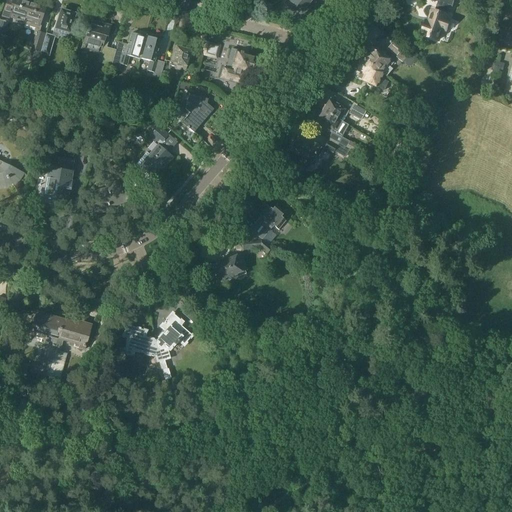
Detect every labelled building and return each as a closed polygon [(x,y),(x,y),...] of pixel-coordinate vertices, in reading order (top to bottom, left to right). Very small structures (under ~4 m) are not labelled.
[(8,18),(15,20),(14,23),(22,25),(29,2),(23,0),(6,0),(1,16),(8,18)] [(286,0),(284,4),(290,10),(294,5),(301,11),(310,0),(286,0)] [(426,22),(422,33),(424,34),(424,35),(438,41),(443,29),(446,30),(450,19),(447,18),(447,15),(446,15),(450,5),(438,1),(435,11),(433,10),(429,22),(426,22)] [(29,2),(22,25),(35,29),(33,35),(35,35),(31,49),(40,52),(45,34),(39,32),(41,26),(39,26),(45,6),(29,2)] [(53,32),(52,35),(46,33),(40,54),(50,57),(55,38),(58,39),(59,37),(67,39),(69,32),(72,33),(74,25),(71,24),(74,14),(61,11),(57,22),(56,22),(53,32)] [(111,65),(115,51),(102,48),(105,37),(107,37),(110,26),(91,20),(88,32),(86,31),(81,49),(100,54),(98,61),(111,65)] [(115,52),(115,51),(111,65),(118,67),(119,64),(126,66),(128,56),(139,59),(139,58),(145,37),(131,33),(124,55),(115,52)] [(145,36),(145,37),(139,58),(149,61),(146,71),(153,73),(152,77),(160,79),(165,63),(154,60),(160,40),(145,36)] [(409,53),(395,42),(387,49),(402,62),(409,53)] [(219,46),(207,43),(203,55),(209,57),(211,50),(218,51),(219,46)] [(369,51),(363,59),(381,73),(386,76),(392,69),(386,64),(390,59),(374,46),(372,46),(369,49),(369,51)] [(181,70),(181,68),(186,70),(191,51),(175,47),(170,66),(175,67),(175,68),(175,70),(179,71),(181,70)] [(36,64),(37,63),(40,52),(31,49),(28,61),(36,64)] [(243,74),(244,72),(250,74),(251,67),(253,68),(254,67),(254,65),(254,64),(253,63),(254,57),(241,53),(241,52),(231,49),(226,69),(224,68),(221,78),(241,83),(243,74)] [(361,72),(358,79),(367,83),(366,84),(367,86),(370,87),(372,87),(373,85),(375,86),(384,90),(388,82),(379,78),(381,73),(363,59),(358,71),(361,72)] [(505,64),(496,62),(494,70),(502,72),(505,64)] [(193,133),(208,115),(213,109),(211,108),(205,103),(207,99),(188,94),(184,109),(190,113),(181,123),(186,127),(186,128),(188,130),(188,129),(193,133)] [(160,111),(167,113),(170,100),(164,98),(160,111)] [(326,105),(323,111),(343,122),(349,111),(329,101),(327,106),(326,105)] [(361,121),(363,118),(367,110),(357,105),(351,115),(361,121)] [(320,117),(318,122),(326,127),(331,130),(330,132),(332,133),(329,138),(329,139),(338,144),(345,148),(361,157),(364,151),(349,142),(341,138),(348,125),(343,122),(323,111),(320,116),(320,117)] [(406,128),(417,128),(417,113),(406,113),(406,128)] [(104,121),(102,128),(110,131),(113,124),(104,121)] [(159,145),(168,135),(158,126),(157,126),(154,123),(148,129),(152,132),(149,136),(159,145)] [(310,141),(308,141),(299,136),(291,150),(302,157),(299,163),(306,167),(310,162),(314,154),(319,156),(323,149),(310,141)] [(404,160),(409,142),(397,138),(392,157),(404,160)] [(327,141),(324,147),(333,153),(337,147),(327,141)] [(166,165),(172,158),(158,145),(149,155),(147,152),(137,164),(136,163),(136,164),(152,178),(164,164),(166,165)] [(44,195),(43,203),(55,205),(56,197),(67,199),(69,191),(70,185),(71,185),(72,181),(71,180),(74,160),(59,157),(57,169),(49,168),(47,178),(55,179),(53,190),(48,189),(49,188),(48,188),(47,195),(44,195)] [(118,171),(121,167),(113,160),(109,164),(118,171)] [(0,162),(0,188),(5,187),(10,184),(12,186),(18,181),(23,174),(0,162)] [(296,183),(291,179),(288,183),(292,187),(296,183)] [(119,190),(117,183),(106,186),(106,189),(91,193),(97,214),(110,210),(109,207),(128,202),(124,188),(119,190)] [(280,217),(285,211),(276,204),(272,210),(266,205),(258,214),(261,216),(250,230),(262,240),(273,226),(280,231),(287,222),(280,217)] [(255,242),(254,241),(243,242),(243,251),(255,250),(255,249),(261,249),(267,254),(271,249),(261,241),(255,242)] [(245,271),(239,256),(213,266),(219,281),(227,278),(229,281),(238,278),(236,274),(245,271)] [(17,309),(14,320),(22,321),(24,310),(17,309)] [(32,363),(29,371),(37,373),(35,382),(36,382),(45,384),(45,382),(62,320),(36,313),(31,331),(30,335),(44,339),(45,340),(46,336),(50,338),(51,338),(50,345),(48,345),(42,366),(37,364),(36,364),(32,363)] [(167,369),(164,360),(169,359),(168,353),(169,352),(175,344),(176,345),(180,340),(179,340),(182,336),(188,342),(193,336),(180,325),(183,322),(172,314),(161,327),(165,331),(157,341),(168,379),(171,378),(168,369),(167,369)] [(195,315),(191,321),(196,325),(200,320),(195,315)] [(62,320),(45,382),(51,384),(53,378),(58,379),(66,354),(59,352),(62,340),(70,342),(68,346),(84,351),(85,346),(91,325),(80,322),(79,325),(62,320)] [(168,379),(157,341),(145,337),(147,332),(127,326),(123,338),(128,339),(124,354),(133,357),(135,352),(153,357),(155,357),(156,363),(159,362),(161,371),(163,370),(166,380),(168,379)]
